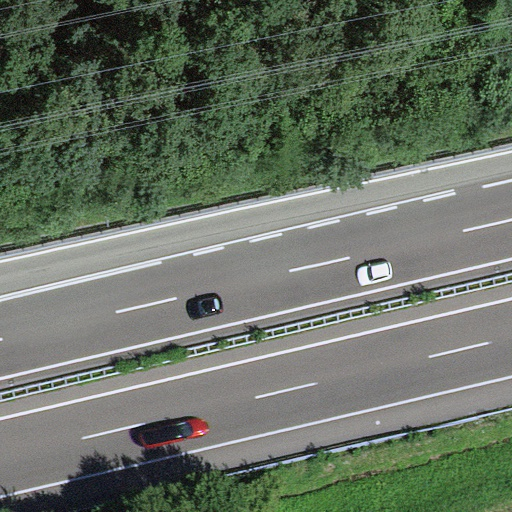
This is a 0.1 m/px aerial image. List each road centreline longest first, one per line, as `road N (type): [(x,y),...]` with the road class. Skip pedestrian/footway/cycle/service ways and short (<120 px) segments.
road 1 (motorway): [(511,219),(0,339)]
road 2 (motorway): [(0,457),(511,337)]
